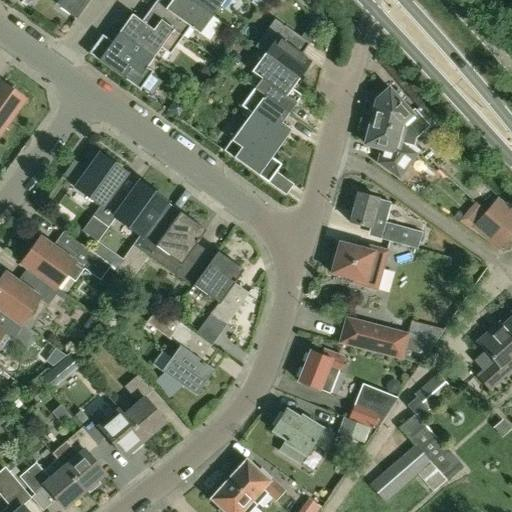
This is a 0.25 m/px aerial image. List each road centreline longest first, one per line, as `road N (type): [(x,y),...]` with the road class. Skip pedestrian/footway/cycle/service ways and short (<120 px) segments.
road 1 (residential): [(124,511),(237,413),(263,374),(300,245)]
road 2 (residential): [(300,245),(87,94)]
road 3 (primary): [(370,6),(511,163)]
road 4 (primary): [(511,126),(401,0)]
road 5 (residential): [(300,245),(346,96)]
road 6 (residential): [(0,211),(87,94)]
